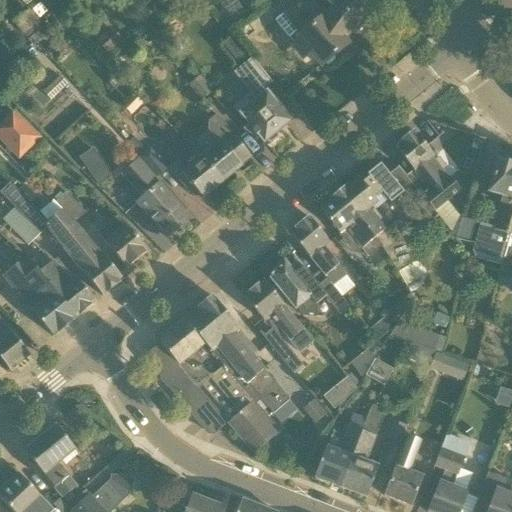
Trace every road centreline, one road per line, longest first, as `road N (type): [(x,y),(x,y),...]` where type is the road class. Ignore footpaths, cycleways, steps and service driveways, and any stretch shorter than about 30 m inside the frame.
road 1 (tertiary): [(90,351),(459,46)]
road 2 (unclassified): [(323,511),(155,439),(90,351)]
